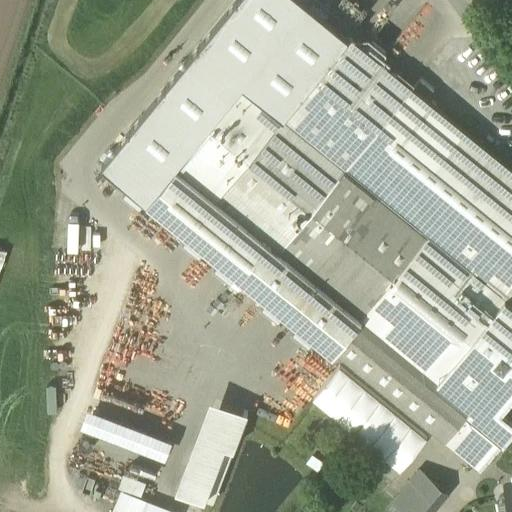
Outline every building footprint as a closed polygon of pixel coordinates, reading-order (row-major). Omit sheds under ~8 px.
[(396,72),(308,0),(234,0),(103,159),(165,211),(167,206),(337,346),(445,436),(511,354),(511,299),(502,291),(511,279),(511,166),(427,96),(413,85),(412,85),(414,82),(398,69),(396,72)] [(421,76),(413,85),(427,96),(434,87),(421,76)] [(167,206),(165,211),(334,350),(337,346),(167,206)] [(511,279),(502,291),(511,299),(511,279)] [(511,354),(445,436),(481,465),(511,427),(511,413),(502,405),(511,393),(511,354)] [(248,409),(215,396),(180,488),(213,501),(248,409)] [(173,437),(89,404),(81,423),(165,456),(173,437)] [(417,511),(441,484),(422,469),(396,500),(403,505),(411,511),(417,511)] [(180,511),(181,511),(121,488),(111,511),(180,511)]
